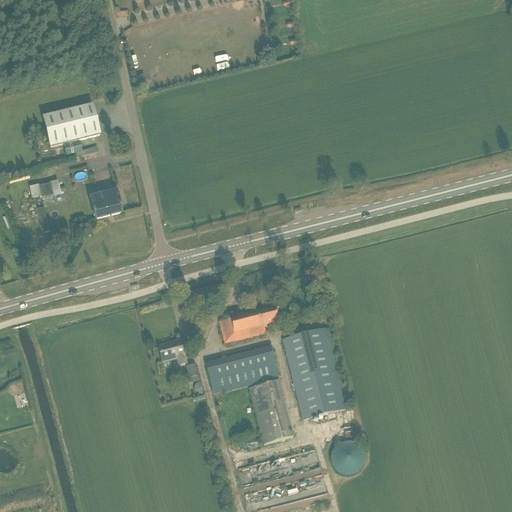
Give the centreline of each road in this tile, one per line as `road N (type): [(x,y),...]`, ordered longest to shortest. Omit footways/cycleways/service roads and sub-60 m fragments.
road 1 (secondary): [(511,175),(164,264)]
road 2 (track): [(336,511),(317,438),(226,460),(198,361),(273,340)]
road 3 (unclassified): [(164,264),(106,0)]
road 4 (secondary): [(164,264),(0,309)]
